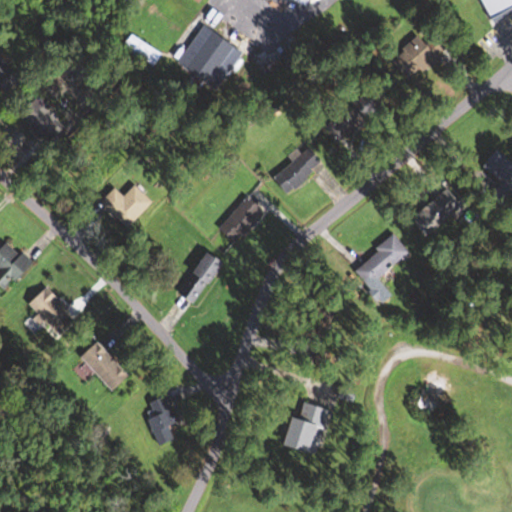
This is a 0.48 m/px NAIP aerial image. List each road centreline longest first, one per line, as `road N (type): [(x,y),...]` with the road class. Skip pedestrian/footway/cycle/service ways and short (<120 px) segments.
road 1 (residential): [(186,511),(208,471),(271,271),(511,62)]
road 2 (residential): [(228,407),(132,295),(0,171)]
